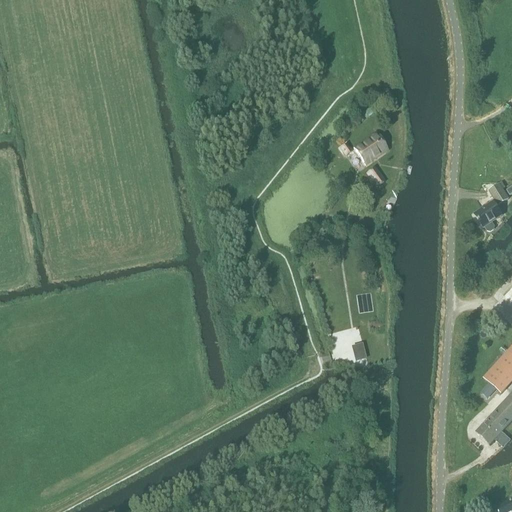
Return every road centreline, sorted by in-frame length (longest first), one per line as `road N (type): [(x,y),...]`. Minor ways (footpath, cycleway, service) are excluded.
road 1 (unclassified): [(440,511),(460,64),(448,0)]
road 2 (track): [(441,481),(479,463),(484,450),(472,430),(511,389)]
